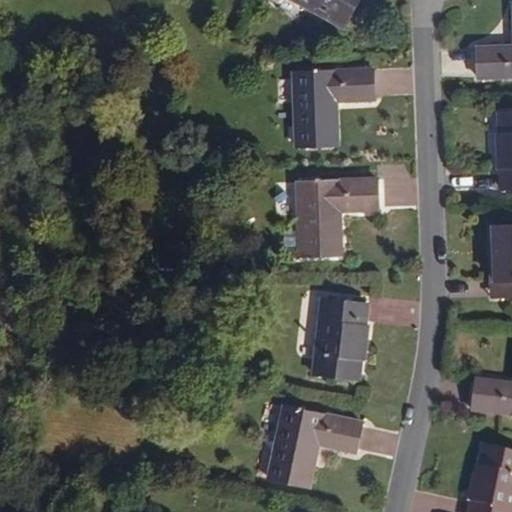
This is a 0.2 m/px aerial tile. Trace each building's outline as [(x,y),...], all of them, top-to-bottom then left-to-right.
[(359,0),(289,0),(343,30),(359,0)] [(511,79),(511,48),(478,51),(479,81),(511,79)] [(375,103),(374,73),(291,75),(294,150),(339,148),(338,105),(375,103)] [(511,190),(511,116),(501,116),(504,191),(511,190)] [(378,214),(378,183),(299,185),(302,259),(342,257),(341,215),(378,214)] [(511,300),(511,229),(496,230),(497,249),(498,301),(511,300)] [(497,249),(490,249),(492,301),(498,301),(497,249)] [(368,307),(323,302),(315,376),(360,382),(368,307)] [(511,385),(478,381),(474,411),(511,415),(511,385)] [(363,426),(287,409),(272,478),(307,486),(317,445),(357,455),(363,426)] [(511,511),(511,457),(484,451),(471,511),(511,511)]
